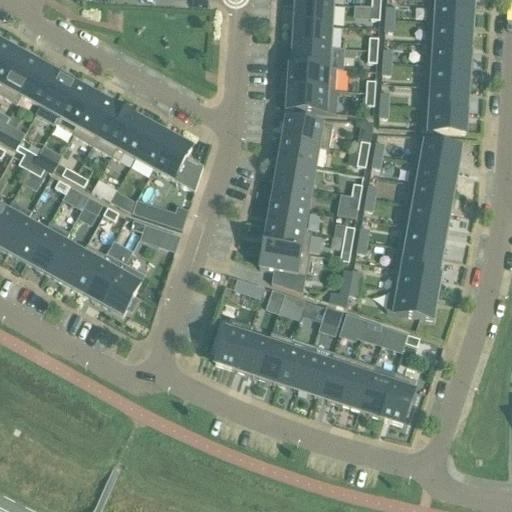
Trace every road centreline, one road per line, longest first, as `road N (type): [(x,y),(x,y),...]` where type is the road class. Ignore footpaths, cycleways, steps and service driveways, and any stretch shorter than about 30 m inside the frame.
road 1 (residential): [(156,376),(262,424),(429,472)]
road 2 (residential): [(501,221),(487,297),(429,472)]
road 3 (residential): [(156,376),(231,132)]
road 4 (residential): [(20,14),(231,132)]
road 5 (residential): [(0,310),(120,375),(156,376)]
road 6 (residential): [(511,71),(501,221)]
road 7 (residential): [(231,132),(239,0)]
